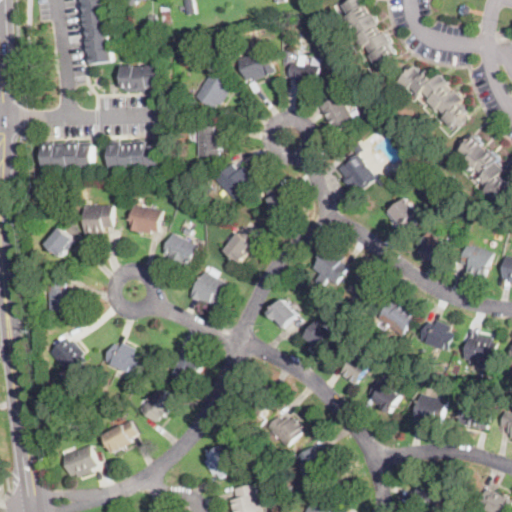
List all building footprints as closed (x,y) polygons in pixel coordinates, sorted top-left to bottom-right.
[(107,0),(109,22),(111,22),(112,35),(111,35),(113,47),(114,47),(115,59),(91,62),(91,55),(95,55),(94,50),(89,50),(89,49),(88,48),(87,45),(88,43),(92,43),(91,38),(89,38),(88,30),(91,30),(91,25),(86,25),(85,23),(84,20),(85,18),(88,18),(88,12),(85,12),(84,5),(88,5),(88,0),(107,0)] [(194,0),(197,13),(188,14),(185,0),(194,0)] [(371,11),(373,14),(375,13),(379,18),(380,20),(381,22),(382,23),(381,24),(379,25),(381,27),(383,31),(384,32),(385,33),(388,31),(389,33),(390,35),(392,37),(395,42),(393,43),(394,46),(399,53),(389,60),(390,63),(386,66),(386,65),(385,64),(384,63),(382,64),(379,66),(372,55),(375,53),(369,44),(365,47),(358,37),(361,35),(360,33),(358,30),(356,26),(354,27),(348,18),(348,17),(351,15),(347,7),(346,6),(346,5),(347,4),(352,1),(353,0),(369,0),(371,3),(370,4),(368,5),(368,6),(369,8),(371,11)] [(471,13),(466,15),(462,12),(463,5),(467,4),(472,8),(472,10),(471,12),(471,13)] [(172,21),(164,23),(162,6),(163,6),(169,5),(171,5),(171,8),(173,21),(172,21)] [(158,28),(151,29),(149,16),(156,15),(158,28)] [(326,44),(323,45),(321,42),(321,40),(322,39),(328,37),(330,42),(326,44)] [(273,61),(275,67),(277,66),(278,71),(266,76),(258,79),(257,80),(257,79),(256,77),(255,77),(254,78),(249,80),(240,60),(255,53),(257,52),(265,49),(268,48),(269,50),(272,59),(273,61)] [(319,84),(319,86),(318,86),(315,85),(314,88),(314,89),(313,89),(303,88),(301,88),(302,84),(301,84),(298,83),(297,83),(298,78),(297,78),(291,77),(292,76),(292,70),(293,66),(294,62),(294,61),(296,62),(301,62),(308,63),(316,65),(320,65),(322,65),(319,84)] [(124,64),(125,89),(165,88),(165,63),(124,64)] [(421,69),(426,74),(429,71),(430,69),(432,70),(433,72),(434,73),(439,78),(440,76),(443,74),(444,75),(445,76),(448,79),(451,82),(449,84),(450,85),(451,86),(454,89),(455,91),(456,92),(458,90),(459,91),(464,96),(465,97),(467,99),(465,101),(464,102),(463,103),(467,106),(470,110),(471,111),(470,112),(468,114),(467,115),(468,115),(469,116),(469,117),(470,117),(471,118),(461,128),(459,126),(457,124),(454,127),(452,125),(451,123),(449,121),(446,119),(445,118),(449,115),(444,110),(441,107),(440,109),(438,110),(435,107),(431,103),(430,102),(433,98),(426,91),(425,91),(420,96),(419,95),(417,94),(419,92),(419,91),(416,88),(414,86),(410,90),(409,91),(408,90),(400,82),(403,79),(410,73),(411,71),(412,70),(416,67),(417,66),(418,65),(419,67),(420,68),(421,69)] [(225,102),(224,104),(223,105),(220,103),(217,108),(198,96),(214,71),(216,72),(233,83),(232,84),(229,89),(232,91),(232,92),(225,102)] [(351,109),(353,113),(356,110),(358,110),(359,109),(359,110),(363,116),(350,124),(342,129),(339,131),(338,130),(338,129),(337,127),(335,125),(334,123),(332,120),(330,117),(328,113),(327,111),(327,112),(325,109),(323,106),(327,103),(331,101),(335,99),(336,98),(337,97),(338,97),(341,95),(342,94),(344,98),(351,109)] [(216,131),(216,134),(222,134),(222,139),(223,139),(223,141),(227,141),(227,147),(225,147),(225,152),(222,152),(222,156),(201,156),(201,126),(208,126),(216,126),(216,131)] [(478,134),(486,142),(487,143),(487,144),(486,145),(487,147),(491,151),(492,152),(494,150),(495,151),(496,152),(501,156),(502,158),(503,159),(501,162),(503,165),(505,166),(506,167),(506,168),(510,171),(506,175),(508,176),(506,178),(511,184),(507,190),(508,191),(509,192),(509,193),(505,197),(504,198),(503,199),(502,200),(502,199),(498,195),(495,198),(493,196),(493,195),(489,192),(491,190),(492,189),(488,185),(488,184),(487,183),(484,186),(480,182),(483,179),(480,176),(479,174),(475,170),(473,172),(472,171),(471,170),(469,168),(472,166),(468,163),(470,161),(469,160),(466,156),(464,154),(462,152),(458,148),(468,138),(470,136),(471,137),(472,138),(473,139),(478,134)] [(151,142),(151,144),(163,143),(164,165),(150,165),(150,164),(138,164),(139,165),(125,165),(125,164),(113,165),(113,142),(125,142),(125,143),(151,142)] [(376,174),(379,173),(379,174),(380,175),(384,173),(386,175),(388,178),(388,179),(389,180),(390,181),(388,182),(382,186),(381,185),(379,182),(377,179),(376,180),(364,188),(359,192),(354,184),(351,185),(348,180),(347,178),(346,176),(343,171),(341,168),(342,168),(343,167),(344,167),(353,159),(358,155),(357,152),(354,148),(353,147),(357,145),(361,142),(361,143),(362,145),(366,150),(363,153),(361,154),(368,163),(376,174)] [(45,143),(46,167),(97,166),(96,143),(45,143)] [(234,164),(239,169),(243,165),(245,166),(249,171),(249,180),(249,188),(249,189),(238,200),(231,192),(226,187),(218,178),(219,177),(233,163),(234,164)] [(250,189),(249,189),(249,188),(249,180),(249,171),(256,177),(259,181),(253,185),(251,188),(250,189)] [(194,183),(186,189),(180,179),(183,176),(188,173),(190,177),(194,183)] [(277,185),(280,192),(287,189),(292,200),(292,202),(293,203),(297,202),(298,205),(299,206),(300,210),(298,211),(297,211),(290,214),(286,216),(281,218),(278,212),(275,205),(272,198),(271,198),(267,200),(263,191),(268,189),(269,188),(270,188),(277,185)] [(403,237),(399,239),(396,235),(394,232),(398,229),(405,223),(401,219),(397,213),(396,212),(395,211),(394,210),(400,205),(408,199),(410,201),(414,205),(420,214),(415,219),(410,223),(413,227),(414,228),(405,235),(403,237)] [(162,230),(162,232),(155,231),(154,233),(153,233),(144,231),(141,230),(132,228),(135,217),(138,204),(148,206),(167,210),(165,218),(162,230)] [(93,234),(88,234),(88,220),(88,218),(88,217),(87,206),(88,206),(90,206),(107,205),(116,205),(116,217),(116,226),(116,227),(110,228),(106,228),(106,233),(95,233),(93,234)] [(226,250),(243,262),(256,244),(252,241),(258,233),(245,224),(226,250)] [(195,229),(193,235),(186,231),(188,226),(195,229)] [(71,251),(69,254),(67,252),(63,256),(49,243),(64,227),(65,228),(78,240),(72,247),(71,248),(70,249),(71,251)] [(503,232),(501,239),(493,237),(496,230),(503,232)] [(448,253),(445,258),(444,260),(440,258),(439,257),(438,256),(435,255),(434,258),(433,260),(428,257),(425,255),(419,252),(421,248),(430,232),(431,232),(444,240),(449,243),(451,244),(453,245),(448,253)] [(201,248),(193,265),(186,262),(185,261),(173,255),(167,252),(177,233),(182,236),(202,246),(202,248),(201,248)] [(495,278),(491,280),(489,280),(483,277),(481,276),(480,276),(471,272),(469,271),(470,269),(467,269),(464,267),(458,265),(457,264),(459,258),(459,257),(462,251),(467,239),(471,240),(473,241),(475,242),(478,244),(485,246),(488,248),(493,250),(496,251),(496,254),(497,257),(497,266),(496,276),(495,278)] [(340,270),(339,272),(337,271),(335,269),(328,265),(326,264),(323,261),(330,250),(331,248),(332,248),(335,250),(336,250),(338,251),(339,252),(340,253),(343,255),(347,258),(348,258),(345,263),(344,264),(341,269),(340,270)] [(210,267),(213,269),(221,273),(218,278),(231,285),(219,305),(213,302),(211,305),(207,303),(201,299),(201,300),(196,297),(192,295),(194,293),(197,295),(210,272),(208,271),(210,267)] [(231,276),(228,281),(222,276),(226,271),(231,276)] [(355,299),(369,297),(367,275),(353,276),(355,299)] [(385,291),(372,307),(355,293),(368,277),(385,291)] [(66,281),(67,290),(71,289),(73,289),(73,294),(75,293),(75,298),(77,298),(78,299),(78,301),(78,302),(76,303),(76,306),(73,306),(74,310),(53,311),(51,282),(65,281),(66,281)] [(286,328),(286,329),(283,326),(282,325),(280,322),(279,321),(278,321),(277,320),(278,319),(273,314),(272,313),(274,311),(277,308),(280,305),(283,302),(286,299),(290,302),(292,304),(301,314),(299,316),(286,328)] [(393,301),(400,306),(402,303),(419,316),(411,326),(404,335),(380,317),(385,310),(393,301)] [(330,339),(324,347),(323,347),(323,348),(321,347),(319,345),(318,344),(316,347),(314,346),(312,344),(311,344),(310,342),(311,340),(312,340),(312,339),(308,336),(317,325),(320,320),(321,320),(322,320),(322,321),(328,326),(329,326),(335,331),(336,332),(330,339)] [(447,322),(452,324),(451,327),(450,329),(449,333),(448,337),(445,345),(445,346),(442,345),(438,344),(435,343),(434,343),(434,342),(426,340),(425,339),(425,338),(426,337),(430,324),(431,321),(438,323),(439,324),(439,322),(440,320),(445,322),(446,322),(447,322)] [(497,331),(496,339),(495,345),(495,354),(494,363),(490,363),(485,363),(481,362),(473,361),(474,355),(475,340),(476,334),(476,333),(480,334),(481,334),(488,334),(488,333),(489,328),(490,328),(497,329),(497,331)] [(70,337),(74,343),(77,341),(85,350),(83,353),(89,360),(73,374),(53,352),(67,340),(70,337)] [(125,343),(140,349),(138,354),(143,356),(136,373),(131,371),(132,371),(120,365),(116,363),(115,364),(108,361),(117,343),(118,344),(124,346),(124,345),(125,342),(125,343)] [(367,374),(361,380),(360,382),(357,386),(355,384),(354,383),(352,382),(349,379),(348,378),(346,377),(345,378),(342,375),(347,368),(345,367),(343,365),(342,364),(341,364),(347,356),(354,346),(360,351),(361,352),(366,356),(370,359),(372,361),(375,363),(374,364),(373,366),(370,370),(367,373),(367,374)] [(205,364),(200,374),(197,372),(193,381),(178,374),(187,356),(205,364)] [(385,383),(387,383),(399,392),(401,393),(402,394),(405,396),(401,401),(401,402),(400,401),(397,406),(393,412),(390,410),(386,407),(384,406),(376,401),(375,400),(375,399),(376,397),(377,396),(375,395),(374,395),(373,394),(372,393),(371,393),(372,392),(373,391),(373,390),(375,388),(379,382),(380,379),(383,381),(385,383)] [(266,411),(262,417),(259,414),(258,413),(253,409),(248,405),(248,402),(248,396),(248,394),(248,390),(248,388),(249,388),(254,382),(255,383),(258,386),(259,387),(260,387),(260,388),(261,389),(265,391),(268,394),(270,395),(271,397),(268,400),(269,401),(271,402),(272,403),(272,404),(266,411)] [(169,415),(168,416),(166,418),(163,415),(157,422),(152,417),(143,409),(144,408),(150,401),(162,386),(163,387),(180,401),(169,415)] [(248,405),(240,399),(248,388),(248,390),(248,394),(248,396),(248,402),(248,405)] [(477,395),(475,400),(468,397),(470,392),(477,395)] [(449,401),(442,424),(437,422),(436,426),(429,424),(427,423),(426,425),(424,424),(417,422),(415,421),(424,393),(449,401)] [(493,427),(493,430),(491,430),(489,429),(488,429),(484,428),(484,426),(481,426),(480,425),(478,425),(472,423),(469,423),(468,422),(466,422),(465,421),(468,408),(469,403),(470,402),(471,402),(472,402),(477,404),(480,405),(481,405),(486,406),(488,407),(491,408),(496,409),(498,409),(496,419),(493,427)] [(511,426),(511,430),(511,436),(511,410),(507,409),(503,424),(511,426)] [(279,415),(282,418),(284,417),(284,416),(285,415),(288,418),(290,416),(291,418),(294,421),(296,419),(297,418),(306,427),(305,427),(304,429),(306,431),(305,433),(300,437),(298,439),(291,446),(290,447),(288,445),(275,431),(272,427),(270,425),(272,423),(270,420),(274,417),(275,416),(276,415),(278,414),(279,415)] [(125,446),(126,448),(125,448),(117,453),(114,447),(110,449),(108,443),(111,441),(107,435),(115,431),(123,426),(126,425),(125,423),(132,420),(132,421),(139,434),(134,437),(135,439),(132,440),(133,442),(125,446)] [(243,467),(225,479),(224,479),(220,472),(218,474),(217,474),(210,463),(208,461),(212,459),(211,458),(209,455),(227,443),(243,467)] [(96,472),(84,477),(81,478),(81,477),(80,473),(74,475),(66,455),(75,451),(93,445),(97,453),(101,465),(95,468),(96,471),(96,472)] [(316,448),(317,449),(318,448),(321,452),(323,450),(324,450),(327,455),(329,459),(330,461),(332,463),(330,464),(328,465),(332,472),(328,474),(326,476),(319,480),(316,481),(315,482),(314,481),(312,478),(312,477),(311,476),(306,468),(304,464),(303,464),(300,459),(299,457),(308,451),(310,450),(311,449),(316,447),(316,448)] [(282,456),(277,460),(274,456),(279,452),(282,456)] [(446,487),(438,504),(437,504),(436,503),(435,502),(433,501),(429,500),(427,499),(425,502),(423,505),(423,506),(418,504),(417,503),(411,500),(410,500),(409,499),(410,499),(412,493),(414,490),(415,491),(417,487),(420,481),(421,477),(423,475),(424,475),(425,476),(428,477),(431,478),(431,479),(432,479),(438,482),(442,483),(446,485),(447,485),(446,486),(446,487)] [(248,511),(248,498),(248,490),(248,486),(249,486),(251,485),(253,485),(258,483),(260,493),(263,502),(265,511),(260,511),(248,511)] [(248,511),(238,511),(234,499),(235,499),(240,497),(238,489),(240,488),(248,486),(248,490),(248,498),(248,511)] [(504,494),(505,495),(505,494),(506,493),(507,494),(508,494),(509,495),(510,495),(511,495),(510,496),(510,497),(509,498),(511,499),(511,509),(510,511),(497,511),(493,511),(483,506),(481,505),(481,504),(482,503),(482,502),(487,492),(489,489),(489,487),(497,491),(504,494)] [(308,511),(309,509),(311,505),(311,502),(313,497),(315,497),(320,499),(323,500),(328,502),(332,503),(333,503),(334,503),(332,511),(308,511)]
